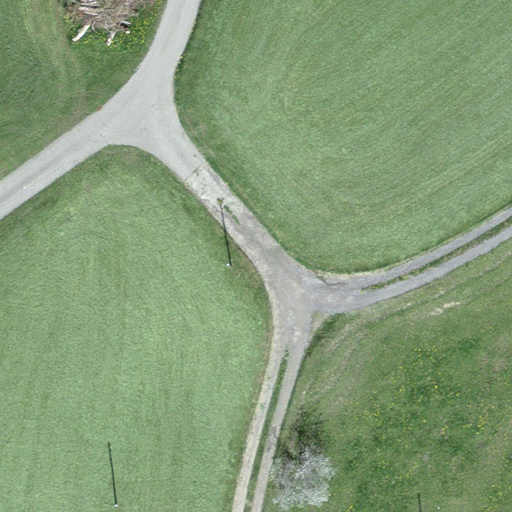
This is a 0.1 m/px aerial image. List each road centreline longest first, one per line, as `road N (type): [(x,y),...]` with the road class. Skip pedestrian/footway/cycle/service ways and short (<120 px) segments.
road 1 (track): [(246,511),(291,329),(289,283),(133,100)]
road 2 (unclassified): [(0,202),(133,100),(182,0)]
road 3 (track): [(511,219),(371,286),(330,291),(289,283)]
